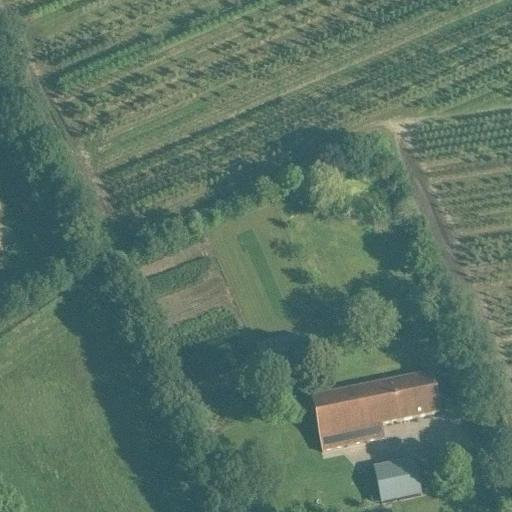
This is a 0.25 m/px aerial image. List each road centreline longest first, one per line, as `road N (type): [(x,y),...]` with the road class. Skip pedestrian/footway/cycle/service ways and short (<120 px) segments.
road 1 (track): [(511,102),(403,117),(131,234),(0,2)]
road 2 (track): [(395,120),(511,393)]
